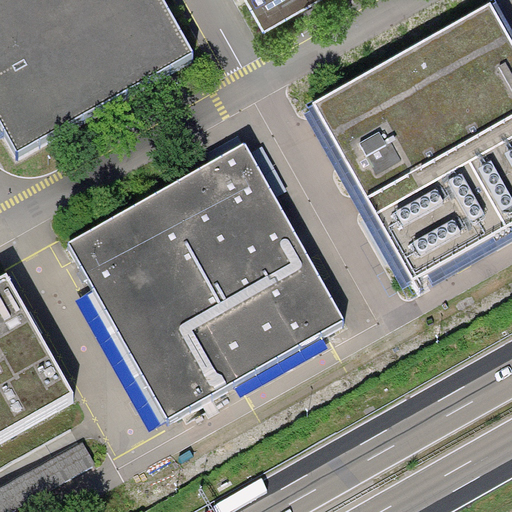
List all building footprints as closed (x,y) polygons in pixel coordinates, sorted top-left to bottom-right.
[(181,65),(145,0),(0,0),(0,145),(13,168),(181,65)] [(239,0),(257,31),(311,0),(239,0)] [(511,72),(480,18),(307,116),(407,288),(511,226),(511,72)] [(248,156),(73,258),(162,411),(337,309),(248,156)] [(5,285),(0,287),(0,443),(73,402),(5,285)]
